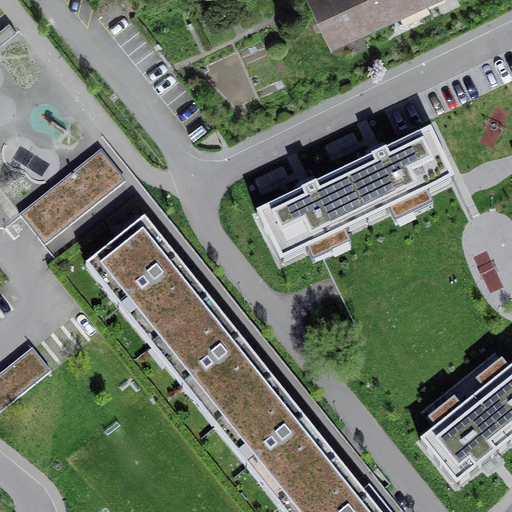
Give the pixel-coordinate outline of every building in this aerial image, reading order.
[(303,0),(325,48),(414,7),(411,0),(303,0)] [(256,220),(278,267),(308,253),(312,261),(345,245),(342,238),(391,214),(395,222),(427,206),(423,198),(451,185),(429,138),(379,162),(309,195),(256,220)] [(106,153),(19,213),(42,246),(129,186),(106,153)] [(181,284),(137,232),(89,272),(290,511),(373,511),(320,448),(250,365),(181,284)] [(450,269),(366,317),(435,435),(511,383),(511,372),(502,357),(450,269)] [(0,412),(50,373),(32,350),(0,375),(0,412)] [(511,372),(511,383),(435,435),(429,439),(456,480),(511,443),(511,350),(502,357),(511,372)]
